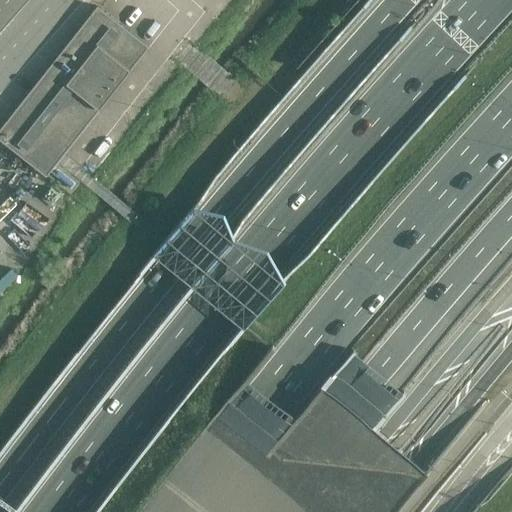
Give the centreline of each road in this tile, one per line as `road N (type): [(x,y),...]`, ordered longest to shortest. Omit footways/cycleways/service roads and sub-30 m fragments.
road 1 (motorway): [(489,0),(234,284),(53,511)]
road 2 (trunk): [(404,0),(96,362),(0,491)]
road 3 (motorway): [(185,511),(240,434),(511,117)]
road 4 (motorway): [(269,511),(345,408),(511,217)]
road 5 (tertiary): [(511,285),(325,511)]
